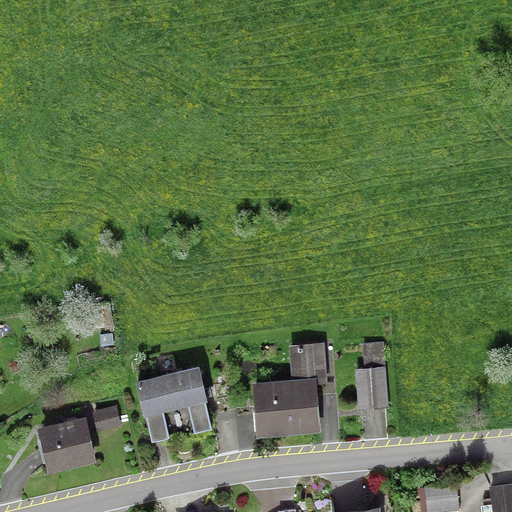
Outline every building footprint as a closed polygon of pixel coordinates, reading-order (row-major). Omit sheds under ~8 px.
[(329,342),(290,345),(292,375),(314,373),(315,392),(332,391),(329,342)] [(199,394),(192,365),(135,379),(142,408),(199,394)] [(381,368),(357,369),(360,401),(383,400),(381,368)] [(309,379),(252,383),(255,430),(313,426),(309,379)] [(92,409),(96,430),(119,426),(115,405),(92,409)] [(87,456),(79,417),(38,426),(46,464),(87,456)] [(424,485),(426,511),(458,509),(456,482),(424,485)] [(511,511),(511,483),(491,486),(494,511),(511,511)]
